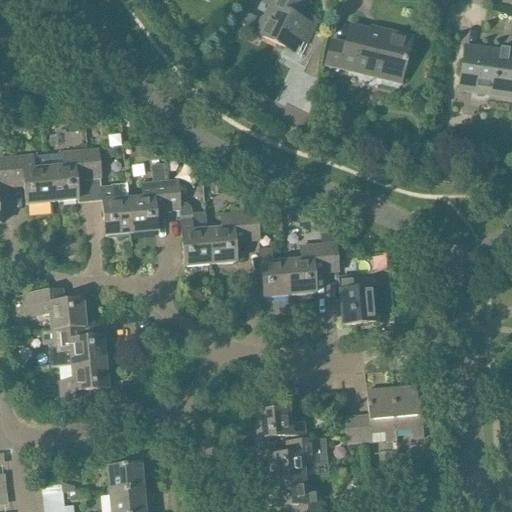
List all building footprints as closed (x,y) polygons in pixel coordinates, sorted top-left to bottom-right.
[(304,7),(290,0),(272,0),(256,34),(285,48),(291,36),(303,42),(310,26),(298,20),(304,7)] [(239,14),(234,25),(250,33),(255,22),(239,14)] [(379,35),(350,28),(345,45),(332,42),(326,66),(366,75),(400,84),(401,78),(410,39),(379,32),(379,35)] [(511,89),(511,55),(464,49),(458,91),(511,99),(511,89)] [(436,134),(431,165),(456,169),(457,163),(449,161),(451,149),(442,148),(444,135),(436,134)] [(85,153),(88,182),(100,181),(97,151),(85,152),(85,153)] [(85,153),(47,157),(51,204),(77,202),(75,184),(88,182),(85,153)] [(51,204),(47,157),(0,161),(0,191),(24,189),(26,206),(51,204)] [(177,184),(164,185),(167,214),(179,213),(178,205),(177,184)] [(155,215),(167,214),(164,185),(141,187),(142,200),(128,202),(131,236),(157,234),(155,215)] [(112,190),(101,191),(105,238),(131,236),(128,202),(126,186),(112,188),(112,190)] [(182,204),(178,205),(179,213),(180,222),(185,269),(210,267),(207,233),(206,233),(205,214),(192,216),(191,212),(189,208),(186,206),(182,204)] [(244,215),(247,245),(258,245),(256,214),(244,215)] [(207,233),(210,267),(236,264),(234,246),(247,245),(244,215),(221,218),(223,231),(207,233)] [(335,246),(323,247),(326,277),(338,276),(336,261),(354,260),(353,250),(336,251),(335,246)] [(287,263),(290,298),(315,295),(314,277),(326,277),(323,247),(301,249),(302,262),(287,263)] [(264,300),(290,298),(287,263),(273,264),(271,251),(260,252),(264,300)] [(354,291),(353,278),(339,279),(343,326),(377,323),(374,289),(354,291)] [(58,305),(57,294),(26,296),(28,319),(49,317),(50,332),(54,331),(54,333),(77,330),(77,329),(85,329),(82,303),(58,305)] [(56,350),(48,351),(49,371),(69,369),(105,366),(104,355),(110,355),(109,339),(79,342),(77,330),(54,333),(56,350)] [(71,383),(59,384),(61,408),(84,406),(83,393),(107,391),(105,366),(69,369),(71,383)] [(386,391),(390,443),(396,442),(395,433),(411,432),(412,441),(424,440),(422,417),(419,417),(416,388),(386,391)] [(390,443),(386,391),(366,393),(368,417),(356,418),(358,447),(359,447),(359,446),(370,445),(370,436),(385,434),(385,443),(390,443)] [(290,426),(289,411),(255,414),(257,441),(304,437),(303,425),(290,426)] [(358,447),(356,418),(343,419),(346,448),(358,447)] [(285,456),(268,458),(271,484),(303,481),(302,466),(316,465),(328,463),(326,441),(314,442),(291,444),(291,442),(284,443),(284,444),(285,456)] [(109,494),(143,491),(141,465),(106,468),(109,494)] [(305,495),(303,481),(271,484),(273,509),(297,507),(297,511),(319,511),(318,494),(305,495)] [(74,511),(75,505),(64,505),(64,486),(44,485),(43,511),(74,511)] [(88,500),(87,491),(68,492),(69,502),(88,500)] [(144,511),(143,491),(109,494),(110,511),(144,511)]
